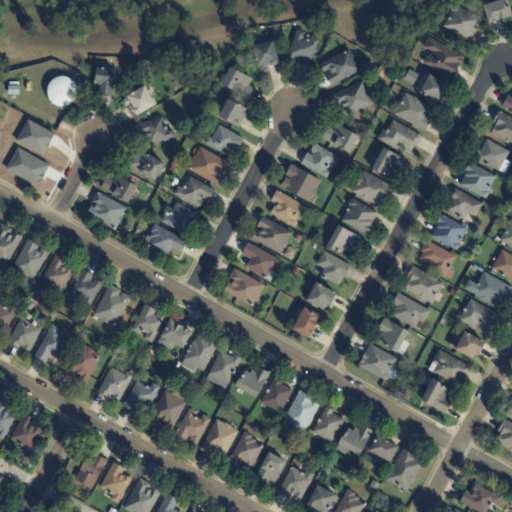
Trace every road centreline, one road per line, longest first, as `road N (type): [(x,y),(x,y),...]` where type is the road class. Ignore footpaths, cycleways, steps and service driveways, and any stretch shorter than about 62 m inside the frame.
road 1 (residential): [(0,192),(511,479)]
road 2 (residential): [(323,376),(503,56),(511,61)]
road 3 (residential): [(0,371),(255,511)]
road 4 (residential): [(188,299),(292,110)]
road 5 (residential): [(511,347),(423,511)]
